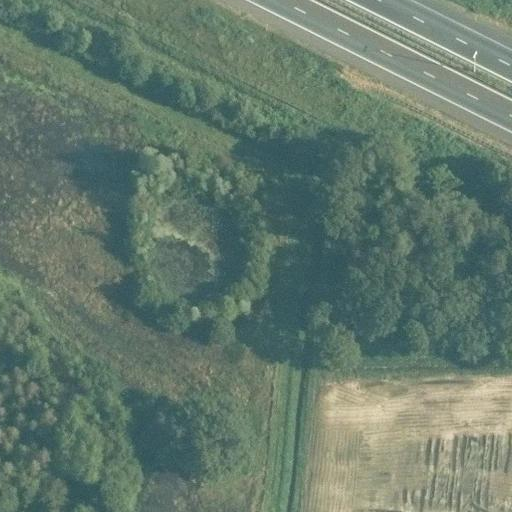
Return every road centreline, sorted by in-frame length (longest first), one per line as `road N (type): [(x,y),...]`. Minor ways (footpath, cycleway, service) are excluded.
road 1 (motorway): [(276,0),(511,116)]
road 2 (motorway): [(511,57),(395,0)]
